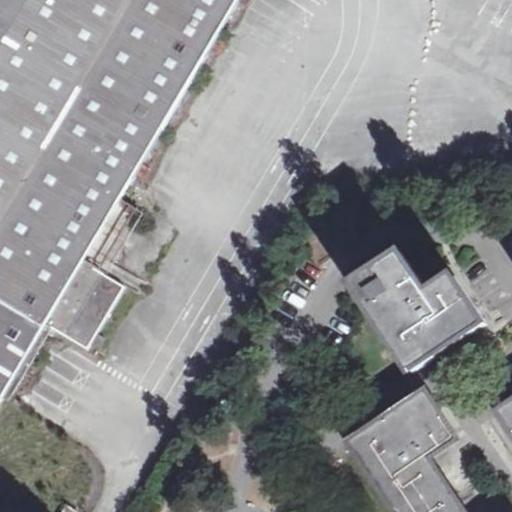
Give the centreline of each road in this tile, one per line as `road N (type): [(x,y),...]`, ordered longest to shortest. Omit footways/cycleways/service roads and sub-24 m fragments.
road 1 (unknown): [(314,0),(274,170)]
road 2 (unknown): [(250,454),(393,394)]
